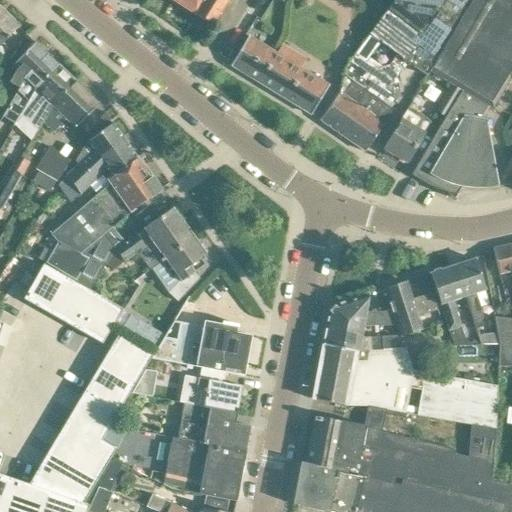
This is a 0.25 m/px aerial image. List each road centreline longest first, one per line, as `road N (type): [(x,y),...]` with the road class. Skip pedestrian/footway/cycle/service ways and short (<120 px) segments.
road 1 (unclassified): [(71,0),(319,202)]
road 2 (residential): [(262,511),(319,202)]
road 3 (unclassified): [(319,202),(369,218),(457,228),(511,219)]
